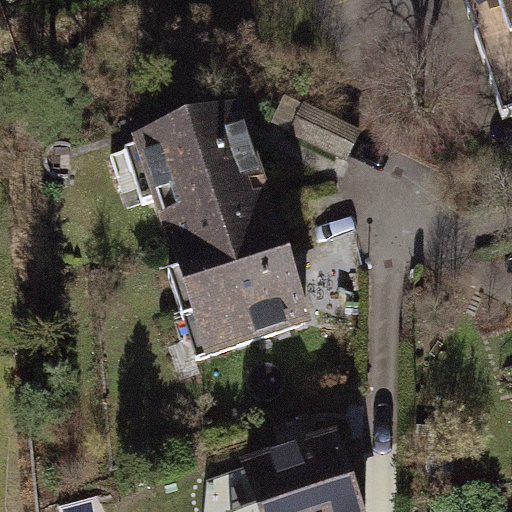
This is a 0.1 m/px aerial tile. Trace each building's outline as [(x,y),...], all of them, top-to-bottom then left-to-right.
[(511,0),(460,0),(501,120),(511,116),(511,0)] [(359,134),(303,108),(291,133),(347,159),(359,134)] [(233,115),(123,152),(141,205),(157,200),(168,233),(262,201),(233,115)] [(262,201),(168,233),(182,273),(167,278),(182,322),(196,317),(210,356),(304,324),(262,201)] [(356,511),(333,441),(248,468),(261,510),(254,511),(356,511)]
